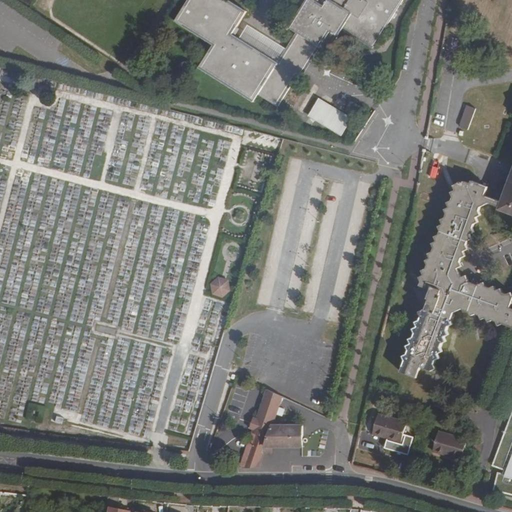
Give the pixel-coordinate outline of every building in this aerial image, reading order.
[(233,35),(247,12),(227,0),(189,0),(176,22),(214,45),(200,68),(224,83),(254,102),(259,95),(278,107),(297,76),(306,61),(310,63),(320,47),(328,52),(342,29),(373,48),(403,0),(306,0),(289,28),(297,33),(301,35),(294,46),(288,48),(287,50),(278,63),(240,39),(233,35)] [(287,50),(248,25),(240,39),(278,63),(287,50)] [(294,46),(301,35),(297,33),(288,48),(294,46)] [(310,63),(306,61),(297,76),(301,79),(310,63)] [(0,79),(15,85),(18,74),(0,67),(0,79)] [(323,125),(336,105),(319,95),(307,114),(323,125)] [(336,105),(323,125),(340,135),(352,115),(336,105)] [(460,127),(468,130),(476,109),(467,106),(460,127)] [(501,210),(511,214),(511,178),(503,203),(501,210)] [(422,304),(426,303),(428,304),(426,310),(424,309),(424,310),(420,312),(422,316),(420,320),(416,322),(418,327),(413,329),(415,333),(414,337),(410,339),(411,343),(411,344),(407,346),(409,350),(407,354),(403,356),(405,360),(401,372),(417,378),(421,367),(432,371),(436,369),(434,364),(436,360),(440,359),(438,354),(439,354),(442,352),(441,348),(442,343),(446,342),(444,338),(445,336),(449,335),(447,331),(449,326),(453,325),(451,320),(454,313),(463,309),(470,312),(472,316),(476,313),(480,315),(482,320),(486,317),(487,318),(489,322),(493,320),(497,322),(499,326),(503,324),(511,327),(511,308),(510,308),(511,303),(511,294),(511,293),(507,295),(503,293),(501,289),(497,291),(496,291),(495,286),(491,288),(486,287),(484,282),(480,285),(480,284),(479,286),(468,282),(469,280),(468,280),(466,276),(462,278),(458,269),(458,268),(462,266),(460,262),(462,258),(466,256),(464,252),(464,251),(468,250),(467,245),(468,241),(472,239),(470,235),(470,234),(474,232),(473,228),(474,224),(478,222),(476,218),(477,217),(481,215),(479,212),(481,207),(489,203),(501,208),(503,203),(485,196),(488,187),(472,181),(471,184),(465,182),(464,183),(459,182),(459,184),(454,186),(456,191),(452,192),(454,197),(452,201),(448,203),(450,207),(450,208),(445,210),(447,214),(446,218),(441,220),(443,225),(439,227),(441,231),(439,235),(435,237),(437,241),(437,242),(433,244),(435,248),(433,252),(429,254),(431,258),(431,259),(426,261),(428,265),(427,269),(422,271),(424,275),(420,278),(422,282),(420,288),(415,290),(422,304)] [(226,298),(232,291),(231,281),(219,278),(213,285),(214,294),(226,298)] [(27,418),(43,423),(47,407),(31,403),(27,418)] [(244,468),(257,467),(262,452),(264,446),(302,446),(303,425),(272,424),(277,409),(263,404),(244,456),(241,466),(244,466),(244,468)] [(511,412),(492,466),(504,470),(503,474),(498,473),(493,491),(511,495),(511,412)] [(388,438),(402,442),(404,434),(407,423),(378,414),(373,434),(388,438)] [(433,451),(462,460),(468,440),(439,432),(433,451)] [(402,442),(388,438),(385,448),(409,455),(414,437),(404,434),(402,442)] [(109,511),(130,511),(131,511),(118,509),(120,497),(109,496),(107,507),(111,508),(109,511)] [(79,511),(81,503),(58,500),(57,507),(56,511),(79,511)]
